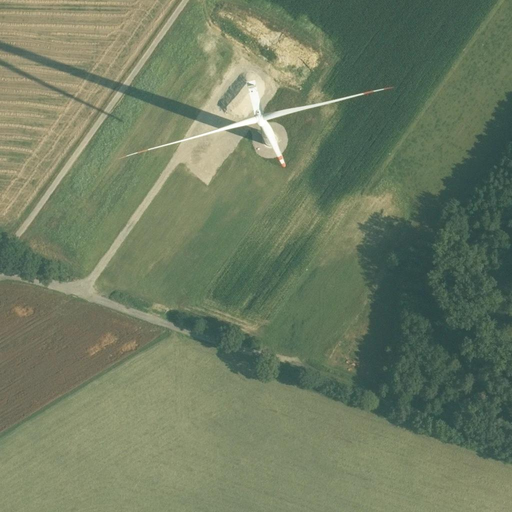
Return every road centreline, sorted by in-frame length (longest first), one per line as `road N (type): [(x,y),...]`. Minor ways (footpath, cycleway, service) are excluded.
road 1 (track): [(185,0),(0,261)]
road 2 (track): [(77,290),(238,62)]
road 3 (track): [(0,263),(262,355)]
